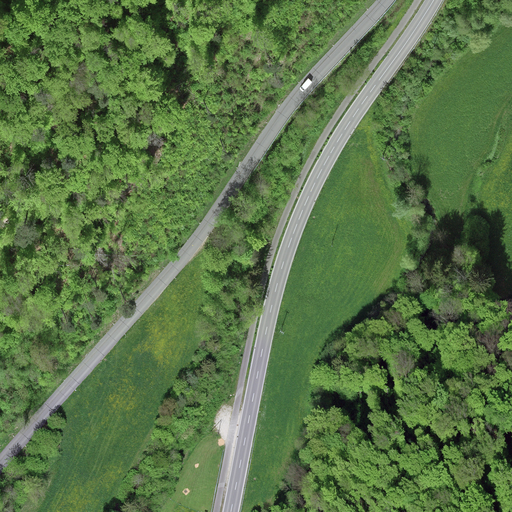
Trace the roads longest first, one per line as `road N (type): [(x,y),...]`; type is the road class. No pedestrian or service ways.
road 1 (tertiary): [(0,467),(383,0)]
road 2 (secondary): [(230,511),(281,271),(312,189),(433,0)]
road 3 (track): [(263,142),(259,108),(300,45),(306,0)]
